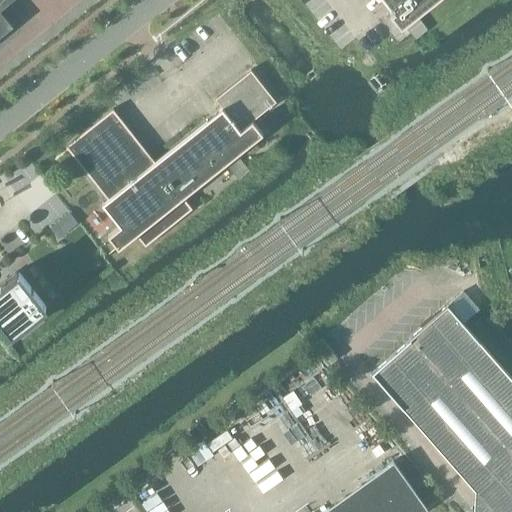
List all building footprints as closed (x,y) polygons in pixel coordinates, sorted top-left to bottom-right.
[(0,0),(0,36),(11,27),(0,12),(0,8),(9,0),(0,0)] [(386,0),(393,8),(390,11),(401,24),(431,0),(386,0)] [(183,197),(263,134),(252,121),(276,101),(251,70),(215,99),(222,108),(154,162),(112,109),(79,135),(65,146),(79,165),(106,198),(107,199),(101,204),(119,226),(107,236),(117,249),(135,234),(145,246),(192,208),(183,198),(183,197)] [(3,323),(10,332),(9,333),(11,334),(45,307),(17,272),(0,284),(0,285),(0,286),(0,320),(2,323),(3,323)] [(505,510),(504,511),(511,511),(511,375),(449,304),(411,338),(412,339),(372,373),(479,494),(493,495),(505,510)] [(421,511),(427,508),(394,461),(322,511),(421,511)]
